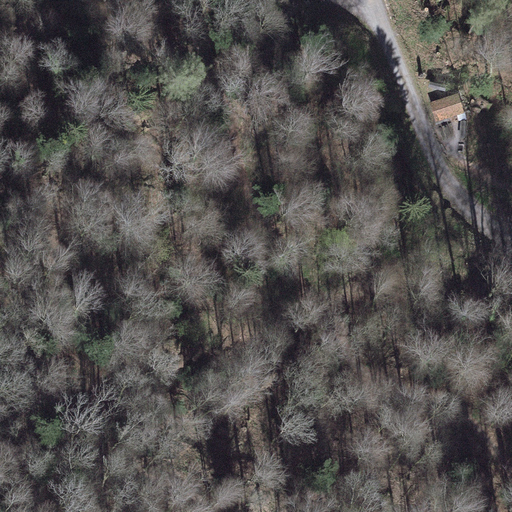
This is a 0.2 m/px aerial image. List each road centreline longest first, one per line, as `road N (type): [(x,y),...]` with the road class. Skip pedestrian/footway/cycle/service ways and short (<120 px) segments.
road 1 (track): [(407,95),(448,168),(511,249)]
road 2 (track): [(344,0),(407,95),(428,91),(449,120)]
